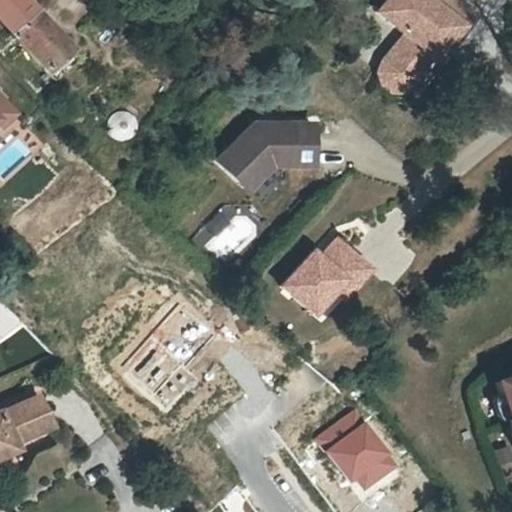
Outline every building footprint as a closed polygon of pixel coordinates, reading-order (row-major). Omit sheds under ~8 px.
[(0,0),(0,22),(9,32),(7,34),(9,36),(11,35),(42,71),(67,50),(24,0),(0,0)] [(385,0),(376,11),(404,34),(382,61),(401,77),(423,50),(434,58),(454,33),(460,24),(445,11),(453,0),(385,0)] [(474,16),(454,0),(453,0),(445,11),(460,24),(454,33),(458,36),(474,16)] [(401,77),(382,61),(377,72),(381,83),(389,91),(402,91),(412,85),(434,58),(423,50),(401,77)] [(0,133),(21,112),(0,91),(0,133)] [(252,123),(216,159),(245,190),(270,165),(312,165),(313,123),(252,123)] [(351,287),(369,268),(336,238),(319,257),(312,250),(280,285),(311,313),(334,289),(342,279),(351,287)] [(342,279),(334,289),(343,297),(351,287),(342,279)] [(178,305),(119,367),(166,411),(196,380),(181,366),(210,336),(178,305)] [(0,465),(24,455),(20,446),(31,441),(33,443),(59,431),(44,399),(18,412),(20,415),(8,420),(4,414),(0,416),(0,465)] [(355,409),(319,435),(361,491),(396,465),(355,409)]
